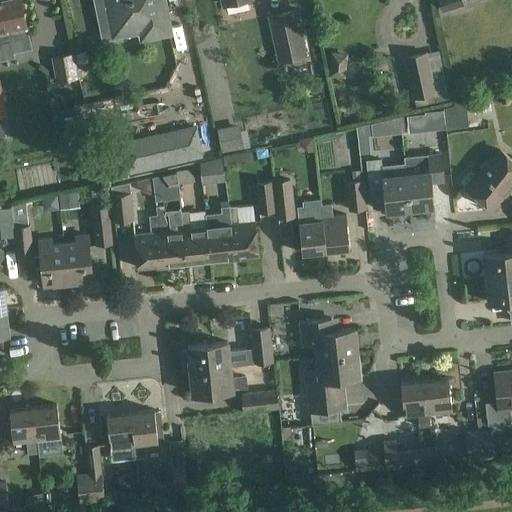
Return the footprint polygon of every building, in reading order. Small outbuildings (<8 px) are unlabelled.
[(0,0),(0,42),(29,36),(27,25),(21,0),(0,0)] [(105,0),(112,35),(136,30),(138,39),(169,32),(162,0),(105,0)] [(279,60),(305,55),(296,12),(270,17),(279,60)] [(74,53),(51,58),(56,81),(79,77),(74,53)] [(406,58),(414,97),(435,92),(426,54),(406,58)] [(468,125),(465,104),(442,107),(443,110),(445,128),(468,125)] [(63,119),(68,144),(88,140),(81,105),(74,106),(76,117),(63,119)] [(445,128),(443,110),(425,112),(425,114),(426,130),(445,128)] [(367,124),(356,126),(358,151),(370,150),(368,131),(367,124)] [(195,128),(125,143),(131,170),(201,155),(195,128)] [(300,145),(307,151),(313,151),(312,137),(299,139),(300,145)] [(467,189),(493,209),(511,185),(511,158),(500,149),(467,189)] [(251,151),(222,156),(224,169),(230,169),(229,164),(253,159),(251,151)] [(403,156),(405,173),(406,173),(410,210),(434,207),(431,183),(444,182),(441,152),(403,156)] [(369,191),(384,189),(386,212),(410,210),(406,173),(405,173),(384,175),(382,158),(365,160),(369,191)] [(177,171),(178,181),(179,181),(179,183),(196,180),(194,168),(177,170),(177,171)] [(348,210),(366,208),(363,179),(362,179),(362,170),(351,171),(352,180),(345,181),(348,210)] [(177,171),(163,174),(169,182),(178,181),(177,171)] [(154,194),(153,177),(137,180),(138,186),(142,191),(148,194),(154,194)] [(291,179),(274,181),(278,218),(295,216),(291,179)] [(278,218),(274,181),(255,182),(258,213),(275,211),(276,218),(278,218)] [(112,185),(112,193),(111,193),(114,221),(135,219),(132,192),(130,182),(112,185)] [(59,193),(60,209),(81,207),(79,191),(59,193)] [(57,196),(42,197),(44,205),(51,210),(58,209),(57,196)] [(326,251),(321,204),(320,198),(302,200),(302,206),(297,206),(302,253),(326,251)] [(26,202),(11,205),(11,207),(13,225),(13,227),(14,235),(17,264),(34,263),(30,225),(28,225),(26,202)] [(321,204),(326,251),(350,248),(346,214),(332,216),(331,203),(321,204)] [(91,207),(95,245),(112,243),(108,205),(107,205),(91,207)] [(186,263),(181,212),(181,210),(165,212),(164,205),(156,206),(156,214),(155,215),(160,265),(186,263)] [(234,257),(229,207),(228,206),(220,207),(221,213),(205,214),(206,226),(210,260),(234,257)] [(229,207),(234,257),(259,255),(255,221),(238,223),(236,206),(229,207)] [(11,207),(0,207),(0,225),(13,225),(11,207)] [(210,260),(206,226),(190,228),(189,212),(181,212),(186,263),(210,260)] [(160,265),(155,215),(149,215),(151,232),(135,234),(139,268),(160,265)] [(63,242),(68,283),(93,281),(92,279),(99,278),(97,254),(90,255),(87,234),(76,236),(77,241),(63,242)] [(487,277),(511,274),(511,234),(507,235),(509,251),(484,253),(487,277)] [(68,283),(63,242),(51,243),(51,238),(39,240),(42,261),(39,262),(40,266),(35,267),(38,285),(44,284),(44,286),(68,283)] [(511,274),(487,277),(489,301),(511,298),(511,274)] [(0,310),(0,334),(2,334),(9,334),(7,310),(0,310)] [(318,355),(358,351),(355,328),(331,330),(329,318),(300,322),(302,344),(316,342),(318,355)] [(231,365),(254,362),(254,364),(274,362),(270,325),(250,328),(252,348),(229,351),(228,341),(186,345),(187,349),(181,350),(183,369),(189,369),(189,370),(231,365)] [(315,369),(305,370),(306,381),(308,399),(311,425),(341,421),(338,396),(336,378),(344,377),(360,375),(358,351),(318,355),(313,356),(315,369)] [(231,365),(189,370),(192,394),(247,388),(245,375),(232,376),(231,365)] [(511,370),(494,373),(497,401),(485,403),(487,425),(511,423),(509,411),(511,410),(511,370)] [(449,377),(424,380),(428,414),(429,414),(453,411),(449,377)] [(430,425),(429,414),(428,414),(424,380),(401,383),(405,416),(417,415),(419,427),(430,425)] [(279,408),(278,394),(277,395),(276,389),(241,393),(243,412),(279,408)] [(57,404),(33,407),(37,441),(37,440),(61,438),(57,404)] [(39,453),(37,440),(37,441),(33,407),(9,409),(13,443),(26,442),(27,454),(39,453)] [(130,412),(135,458),(145,457),(144,445),(158,443),(158,438),(163,438),(160,411),(155,412),(155,410),(130,412)] [(135,458),(130,412),(106,415),(111,460),(135,458)] [(479,429),(482,460),(494,458),(491,428),(479,429)] [(482,460),(479,429),(466,431),(469,461),(482,460)] [(181,439),(168,441),(174,492),(187,491),(181,439)] [(396,439),(383,440),(386,470),(399,469),(396,439)] [(91,502),(105,501),(101,471),(99,445),(86,446),(88,472),(91,502)] [(118,467),(118,475),(139,474),(139,466),(118,467)] [(91,502),(88,472),(76,473),(79,504),(91,502)] [(0,481),(0,511),(9,511),(6,481),(0,481)] [(42,493),(29,494),(25,498),(27,508),(44,506),(42,493)]
